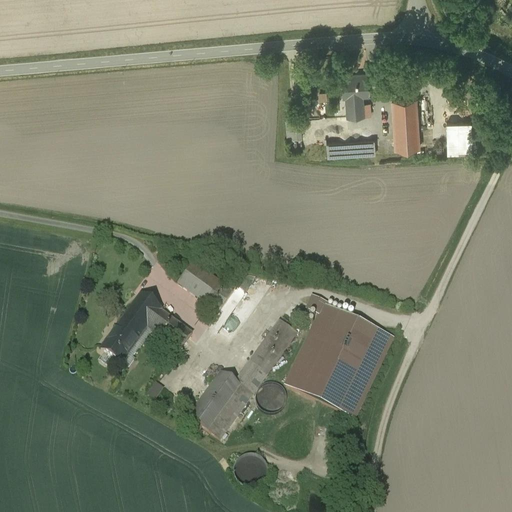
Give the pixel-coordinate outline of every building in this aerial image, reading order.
[(366,74),(342,76),(343,97),(346,96),(348,116),(362,115),(361,95),(367,95),(366,74)] [(416,99),(391,100),(394,149),(419,148),(416,99)] [(300,120),(287,121),(288,140),(301,139),(300,120)] [(374,140),(326,144),(327,157),(375,154),(374,140)] [(218,314),(233,294),(191,263),(176,284),(218,314)] [(123,320),(143,335),(146,330),(178,353),(191,335),(160,312),(162,310),(141,295),(123,320)] [(312,299),(306,312),(319,317),(323,308),(325,308),(326,305),(312,299)] [(325,308),(323,308),(319,317),(285,388),(353,420),(391,340),(325,308)] [(120,365),(143,335),(123,320),(100,351),(120,365)] [(235,384),(221,374),(188,419),(220,442),(296,336),(279,324),(235,384)] [(157,401),(167,390),(160,383),(150,395),(157,401)] [(280,388),(276,386),(270,385),(265,386),(261,389),(258,393),(257,397),(257,402),(258,405),(261,409),(263,411),(268,412),(274,413),(278,411),(282,408),(284,404),(285,399),(284,394),(283,392),(280,388)]
